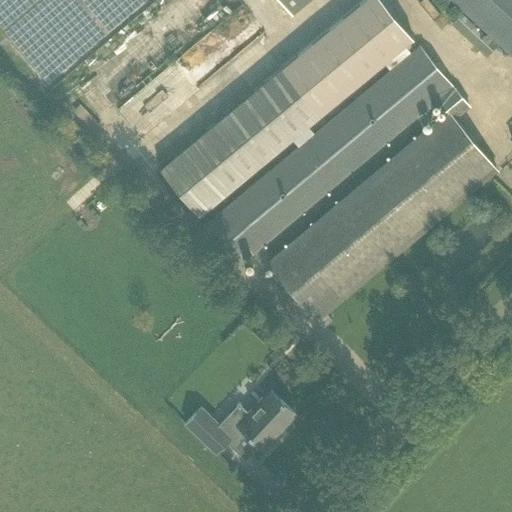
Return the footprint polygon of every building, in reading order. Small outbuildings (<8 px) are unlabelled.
[(362,0),(158,166),(198,214),(414,40),(381,0),(362,0)] [(272,0),(287,17),(306,0),(272,0)] [(511,0),(451,0),(488,34),(486,36),(461,12),(452,21),(477,46),(487,55),(499,43),(511,55),(511,0)] [(198,38),(184,54),(198,66),(212,51),(198,38)] [(454,118),(468,107),(419,48),(227,210),(225,208),(206,223),(242,265),(260,250),(330,191),(437,100),(446,113),(267,263),(315,320),(496,169),(454,118)] [(228,414),(219,423),(232,435),(228,439),(246,456),(257,444),(262,448),(295,412),(280,399),(269,389),(248,411),(237,423),(228,414)] [(186,421),(217,452),(228,439),(232,435),(202,405),(186,421)]
